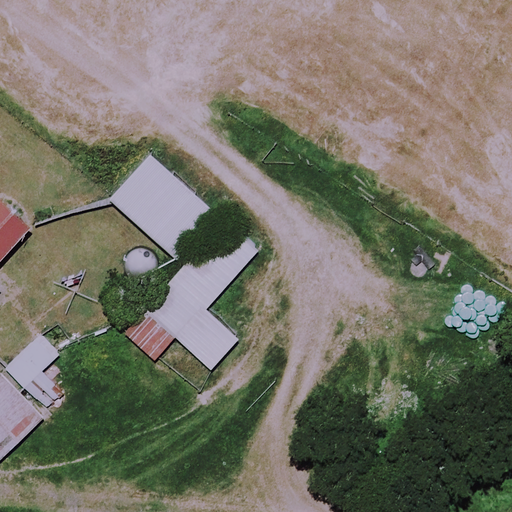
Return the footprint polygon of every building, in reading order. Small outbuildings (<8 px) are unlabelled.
[(221,213),(156,153),(114,199),(179,259),(221,213)] [(0,196),(0,296),(52,238),(2,194),(0,196)] [(261,250),(228,221),(128,334),(158,361),(178,337),(214,369),(241,338),(209,310),(261,250)] [(69,354),(48,332),(11,369),(50,409),(71,389),(53,370),(69,354)] [(0,461),(46,419),(6,376),(0,381),(0,461)]
